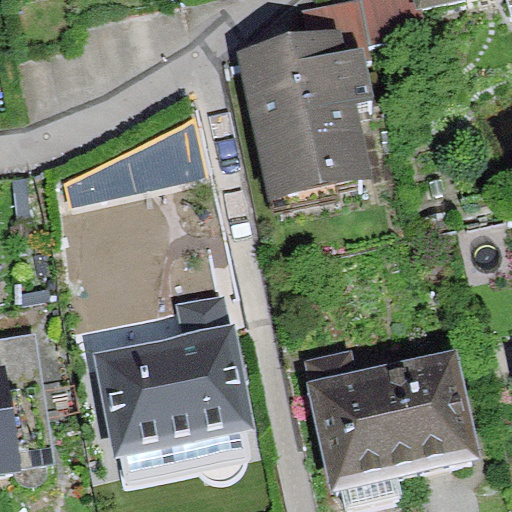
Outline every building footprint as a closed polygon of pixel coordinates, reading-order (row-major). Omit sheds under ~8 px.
[(6,0),(9,14),(83,0),(6,0)] [(327,35),(241,51),(265,180),(358,163),(347,103),(366,99),(357,53),(367,51),(357,0),(340,0),(321,4),(327,35)] [(511,0),(361,0),(370,41),(423,30),(416,0),(506,0),(508,7),(511,5),(511,0)] [(94,360),(113,467),(261,441),(235,294),(168,305),(175,346),(94,360)] [(0,477),(54,471),(37,341),(0,345),(0,477)] [(310,368),(342,511),(369,511),(397,506),(392,484),(473,466),(451,369),(357,391),(350,359),(310,368)] [(223,511),(284,511),(276,473),(217,485),(223,511)]
